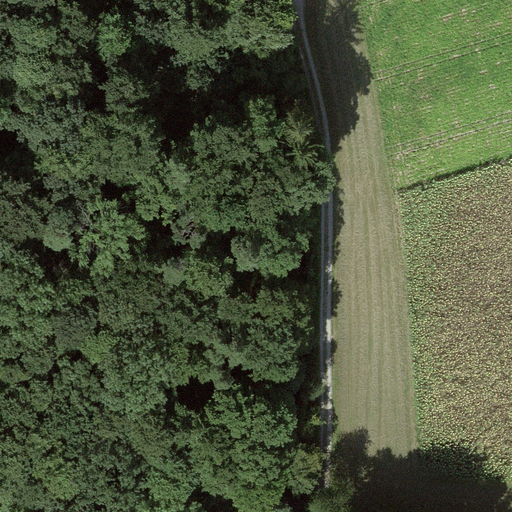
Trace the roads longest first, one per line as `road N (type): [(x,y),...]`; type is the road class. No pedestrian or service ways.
road 1 (track): [(94,0),(194,358),(226,511)]
road 2 (track): [(296,0),(334,511)]
